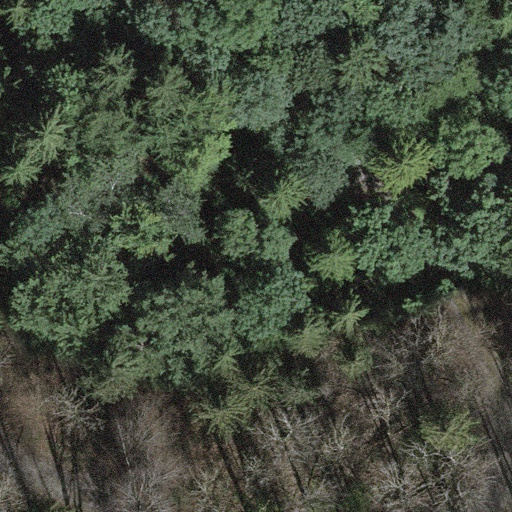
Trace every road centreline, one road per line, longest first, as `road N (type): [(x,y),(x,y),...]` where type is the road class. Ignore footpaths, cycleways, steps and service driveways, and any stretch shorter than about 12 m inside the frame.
road 1 (track): [(511,412),(502,370),(386,204),(133,0)]
road 2 (track): [(0,449),(125,511)]
